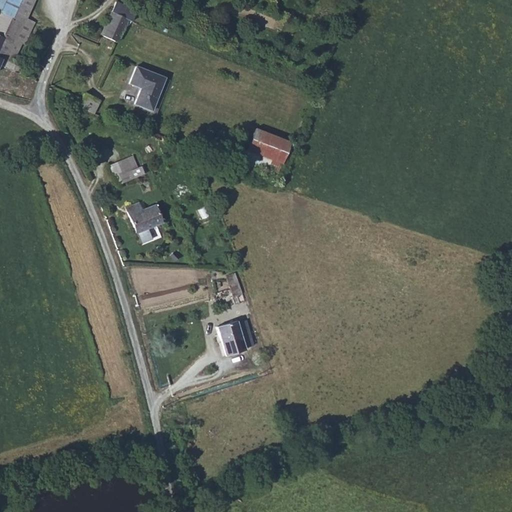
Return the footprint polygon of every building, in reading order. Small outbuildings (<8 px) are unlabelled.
[(21,0),(15,14),(0,49),(0,52),(5,55),(1,64),(17,70),(22,61),(12,56),(34,8),(37,0),(21,0)] [(15,14),(21,0),(0,0),(0,7),(3,9),(15,14)] [(114,12),(129,19),(133,10),(117,4),(114,12)] [(0,65),(1,64),(5,55),(0,52),(0,49),(15,14),(3,9),(0,16),(0,65)] [(136,12),(133,10),(129,19),(128,22),(132,24),(136,12)] [(129,19),(114,12),(104,35),(119,41),(127,24),(128,22),(129,19)] [(136,69),(129,86),(140,91),(134,107),(152,114),(165,81),(136,69)] [(95,97),(98,90),(90,86),(85,101),(81,108),(97,115),(99,113),(104,100),(95,97)] [(254,127),(242,165),(278,177),(290,139),(254,127)] [(110,164),(115,177),(139,168),(134,155),(110,164)] [(139,168),(115,177),(118,184),(145,174),(142,166),(139,168)] [(140,202),(127,208),(138,234),(139,234),(150,229),(163,224),(156,205),(143,210),(140,202)] [(150,229),(139,234),(143,244),(154,240),(150,229)] [(227,275),(232,293),(240,291),(235,273),(227,275)] [(241,320),(222,327),(233,356),(252,349),(241,320)]
